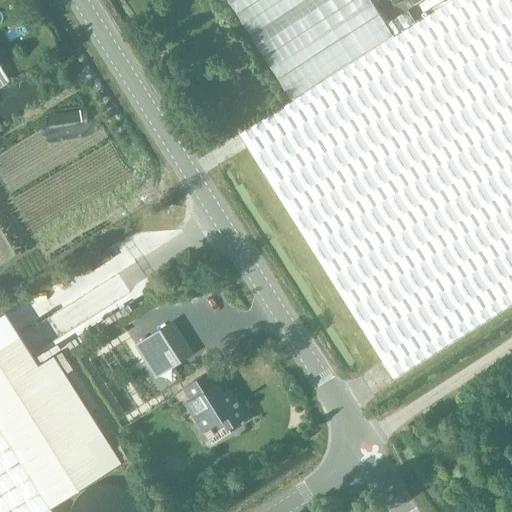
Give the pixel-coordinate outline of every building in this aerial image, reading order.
[(511,0),(450,0),(239,133),(392,377),(511,301),(511,0)] [(192,354),(169,316),(137,336),(161,374),(192,354)] [(10,323),(0,329),(0,342),(1,343),(17,333),(10,323)] [(86,443),(101,434),(52,356),(37,365),(18,336),(0,347),(0,511),(52,511),(50,507),(105,473),(86,443)] [(229,432),(227,429),(241,421),(243,424),(252,418),(244,405),(240,407),(229,389),(223,393),(210,371),(183,388),(190,401),(185,404),(211,444),(229,432)] [(115,487),(105,485),(96,486),(87,490),(80,496),(74,503),(71,511),(70,511),(138,511),(137,505),(131,497),(124,491),(115,487)]
